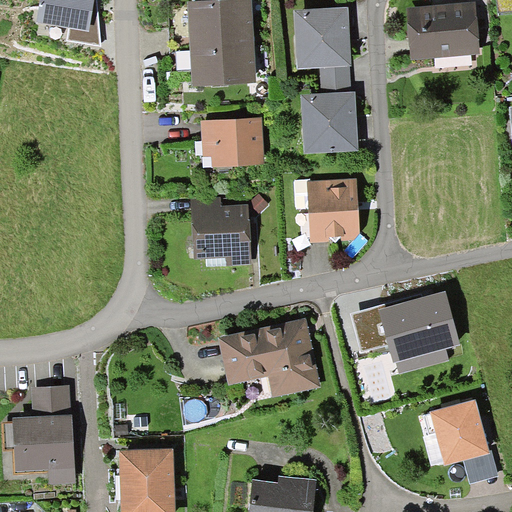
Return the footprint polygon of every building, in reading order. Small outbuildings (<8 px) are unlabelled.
[(92,0),(41,0),(38,20),(88,28),(92,0)] [(245,2),(165,7),(168,46),(240,42),(240,36),(247,36),(245,2)] [(470,8),(408,14),(412,56),(473,51),(470,8)] [(338,38),(342,34),(341,13),(300,15),(301,38),(306,42),(307,65),(344,63),(343,42),(338,38)] [(241,48),(240,42),(168,46),(170,85),(249,81),(247,47),(241,48)] [(345,123),(350,118),(348,97),(307,100),(308,122),(313,126),(314,149),(351,147),(350,127),(345,123)] [(255,122),(201,125),(202,143),(213,143),(214,164),(257,162),(255,122)] [(348,236),(353,230),(351,185),(309,187),(309,182),(292,183),(293,208),(297,208),(299,239),(326,238),(333,243),(339,237),(348,236)] [(242,252),(240,212),(195,214),(197,254),(203,254),(204,267),(224,266),(223,253),(242,252)] [(457,340),(444,292),(382,308),(395,356),(457,340)] [(300,325),(221,342),(230,380),(279,370),(284,391),(313,385),(300,325)] [(75,485),(70,387),(32,389),(33,418),(14,419),(14,424),(16,473),(48,472),(48,486),(75,485)] [(487,449),(474,400),(433,411),(446,460),(487,449)] [(132,511),(169,511),(167,461),(150,461),(150,453),(120,454),(121,475),(131,475),(132,511)] [(308,511),(312,488),(251,481),(247,511),(308,511)]
